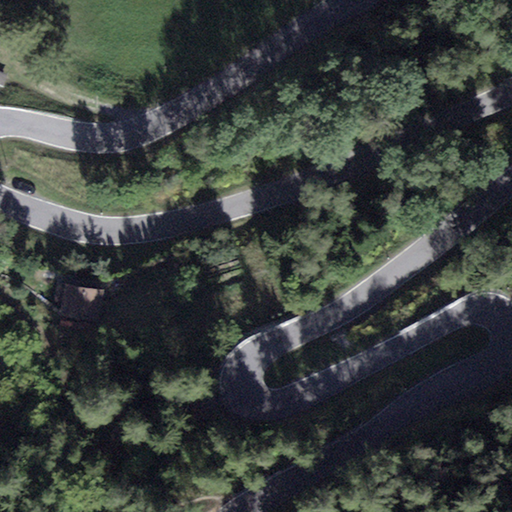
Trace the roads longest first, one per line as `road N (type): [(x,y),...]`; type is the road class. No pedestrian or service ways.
road 1 (tertiary): [(511,180),(374,292),(255,356),(247,376),(262,400),(288,402),(465,313),(492,311),(511,326)]
road 2 (tertiary): [(0,196),(67,224),(154,229),(293,189),(511,95)]
road 3 (tertiary): [(352,0),(162,127),(104,138),(0,123)]
road 4 (tertiary): [(511,346),(504,358),(241,511)]
road 5 (unknown): [(115,288),(251,246),(293,189)]
